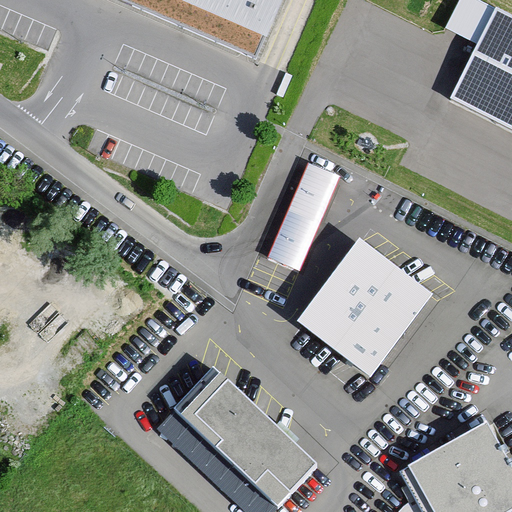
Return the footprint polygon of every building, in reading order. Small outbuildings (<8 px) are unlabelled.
[(163,0),(266,44),(285,0),(163,0)] [(511,17),(493,8),(449,100),(511,129),(511,17)] [(336,180),(307,168),(288,217),(316,228),(336,180)] [(432,303),(361,250),(301,330),(371,383),(432,303)] [(115,333),(130,319),(111,299),(96,313),(115,333)] [(284,511),(321,473),(220,379),(180,421),(276,511),(284,511)] [(511,511),(511,485),(485,434),(402,478),(419,511),(511,511)]
